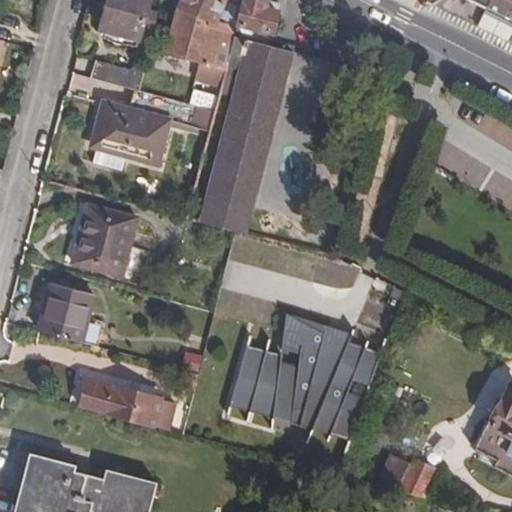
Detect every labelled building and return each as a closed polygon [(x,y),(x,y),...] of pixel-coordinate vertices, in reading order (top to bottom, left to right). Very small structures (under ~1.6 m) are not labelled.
[(109,0),(102,27),(139,37),(148,2),(149,0),(109,0)] [(155,71),(223,88),(228,67),(234,41),(237,27),(242,10),(243,0),(181,0),(178,8),(167,49),(165,55),(158,53),(156,65),(155,71)] [(237,27),(275,36),(281,8),(267,4),(268,0),(243,0),(242,10),(237,27)] [(511,0),(424,0),(423,3),(428,6),(441,1),(441,0),(464,0),(511,23),(511,0)] [(242,234),(248,235),(291,55),(234,41),(228,67),(232,68),(243,71),(237,98),(206,225),(242,234)] [(131,90),(139,92),(146,66),(137,64),(129,71),(94,62),(90,79),(131,90)] [(225,96),(237,98),(243,71),(232,68),(225,96)] [(169,123),(211,135),(217,113),(139,92),(131,90),(125,111),(101,104),(90,145),(157,164),(169,123)] [(79,267),(124,279),(140,220),(91,207),(85,228),(90,230),(79,267)] [(75,265),(79,267),(90,230),(85,228),(75,265)] [(40,334),(83,344),(96,297),(54,285),(40,334)] [(246,347),(228,409),(354,443),(386,359),(352,346),(350,351),(291,317),(280,357),(246,347)] [(196,371),(201,355),(184,350),(179,367),(196,371)] [(83,408),(157,428),(165,399),(91,380),(83,408)] [(500,473),(511,479),(511,397),(496,429),(493,427),(478,455),(503,468),(500,473)] [(345,467),(353,469),(362,446),(354,443),(345,467)] [(28,473),(36,475),(41,458),(33,456),(28,473)] [(146,511),(148,508),(156,509),(162,486),(112,472),(109,483),(78,474),(80,469),(41,458),(36,475),(28,473),(17,511),(146,511)] [(384,481),(402,489),(400,494),(427,501),(438,473),(414,463),(412,466),(393,458),(384,481)]
